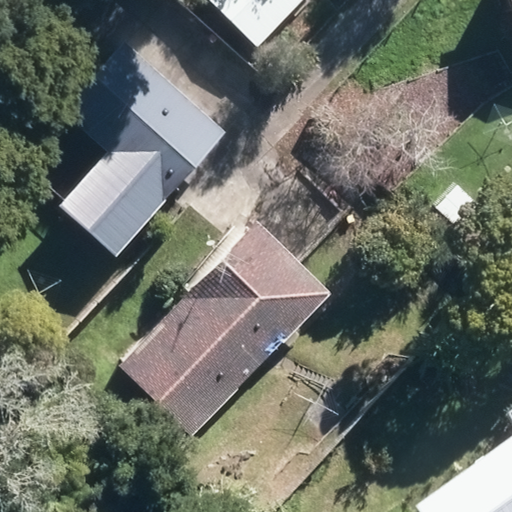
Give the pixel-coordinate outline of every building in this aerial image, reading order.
[(267,0),(203,0),(245,48),(282,16),(267,0)] [(511,0),(502,0),(511,30),(511,0)] [(108,244),(205,136),(118,58),(21,166),(108,244)] [(304,294),(237,234),(121,362),(188,422),(304,294)] [(511,511),(511,449),(427,511),(511,511)]
